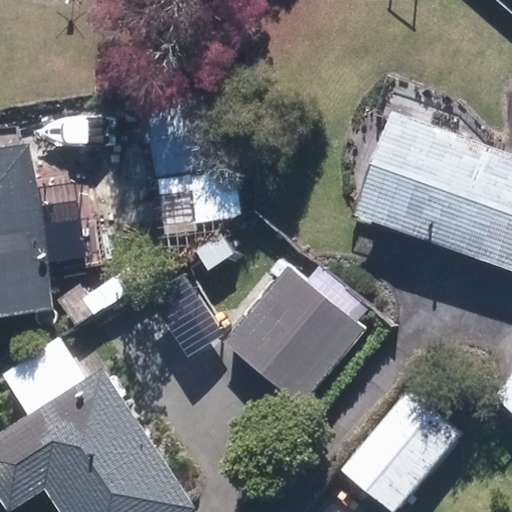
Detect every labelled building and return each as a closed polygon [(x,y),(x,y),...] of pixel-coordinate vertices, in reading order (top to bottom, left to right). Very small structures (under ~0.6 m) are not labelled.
[(225,92),(148,104),(167,227),(244,215),(225,92)] [(511,152),(393,111),(356,216),(511,270),(511,379),(497,396),(511,409),(511,152)] [(0,319),(57,312),(35,144),(0,148),(0,319)] [(371,333),(291,266),(227,343),(306,409),(371,333)] [(199,511),(201,511),(107,370),(93,380),(65,337),(7,376),(35,418),(0,440),(0,493),(12,511),(15,511),(49,490),(64,511),(199,511)] [(399,510),(464,434),(413,391),(348,467),(399,510)]
